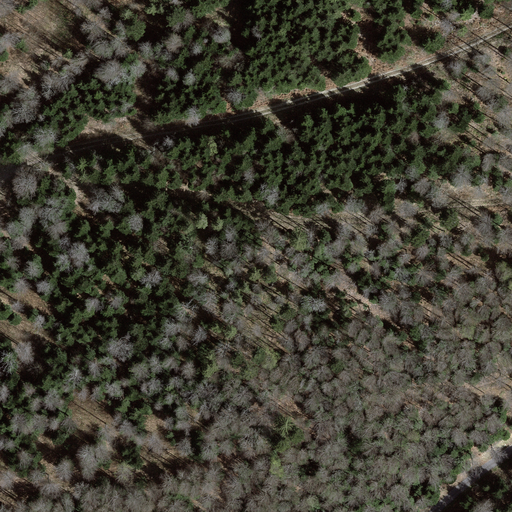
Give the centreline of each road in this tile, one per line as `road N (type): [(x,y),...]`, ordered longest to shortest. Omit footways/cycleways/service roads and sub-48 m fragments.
road 1 (track): [(0,172),(98,143),(310,101),(511,26)]
road 2 (track): [(511,373),(253,452),(0,493)]
road 3 (track): [(511,198),(363,222),(297,220),(182,194),(4,170)]
